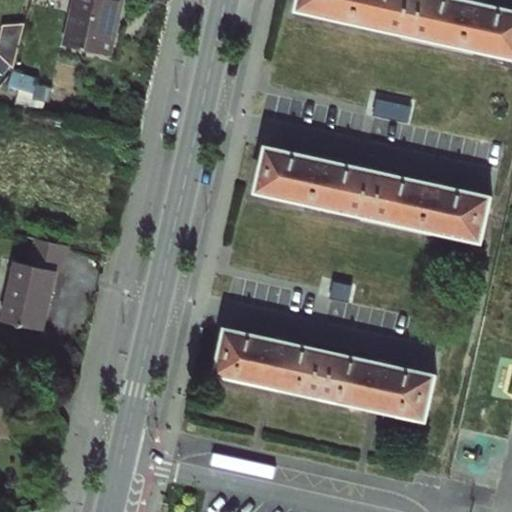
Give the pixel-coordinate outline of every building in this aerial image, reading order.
[(75,0),(66,43),(108,52),(119,0),(75,0)] [(302,0),(301,9),(511,56),(511,9),(485,4),(485,1),(478,0),(470,0),(468,0),(302,0)] [(10,64),(0,54),(0,70),(3,73),(10,64)] [(260,191),(483,240),(493,196),(442,185),(442,183),(429,180),(429,182),(334,161),(332,159),(320,156),(317,157),(269,146),(260,191)] [(71,275),(78,247),(36,238),(30,265),(16,262),(3,321),(55,333),(68,275),(71,275)] [(220,371),(426,417),(435,374),(392,364),(392,362),(377,359),(376,361),(289,341),(287,339),(275,336),(272,337),(229,328),(220,371)]
